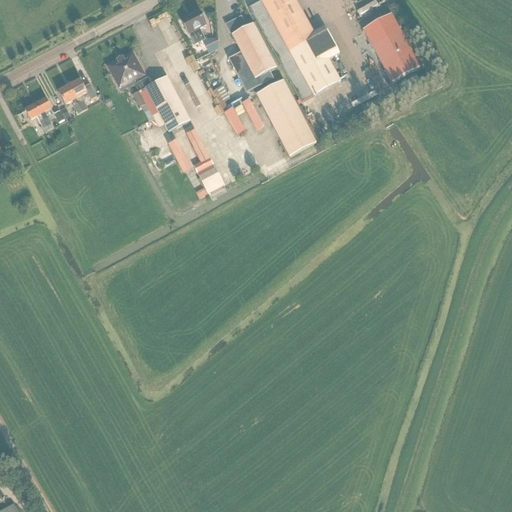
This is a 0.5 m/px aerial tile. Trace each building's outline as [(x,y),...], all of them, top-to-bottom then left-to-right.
[(294,0),(262,0),(260,1),(313,98),(340,83),(328,62),(339,56),(324,29),(313,34),(294,0)] [(206,26),(198,12),(180,21),(188,36),(189,35),(194,46),(205,41),(199,30),(206,26)] [(420,69),(391,17),(362,32),(391,85),(420,69)] [(241,54),(228,61),(247,95),(273,80),(269,73),(276,69),(253,25),(246,29),(241,18),(226,26),(230,34),(231,33),(232,36),(231,37),(241,54)] [(142,76),(131,56),(123,60),(122,59),(116,62),(117,64),(109,68),(115,80),(115,83),(117,87),(122,85),(123,83),(132,78),(133,81),(142,76)] [(405,95),(422,85),(417,76),(400,86),(405,95)] [(153,118),(159,115),(168,134),(190,123),(167,79),(145,90),(146,92),(140,95),(153,118)] [(78,104),(82,113),(87,110),(81,98),(87,95),(90,102),(96,98),(89,85),(83,89),(79,82),(69,88),(76,101),(78,104)] [(317,144),(283,82),(257,96),(290,158),(317,144)] [(78,104),(76,101),(69,88),(58,93),(65,107),(72,103),(74,107),(73,107),(78,116),(82,113),(78,104)] [(368,112),(384,105),(380,95),(372,98),(374,102),(365,106),(368,112)] [(46,100),(35,106),(49,131),(53,129),(45,114),(51,110),(46,100)] [(236,137),(253,130),(255,134),(262,131),(249,101),(225,112),(236,137)] [(45,133),(49,131),(35,106),(24,112),(30,122),(36,118),(43,130),(45,133)] [(59,124),(64,121),(59,112),(54,115),(59,124)] [(212,167),(197,175),(206,191),(221,183),(212,167)] [(7,509),(0,498),(0,511),(17,511),(13,505),(7,509)]
